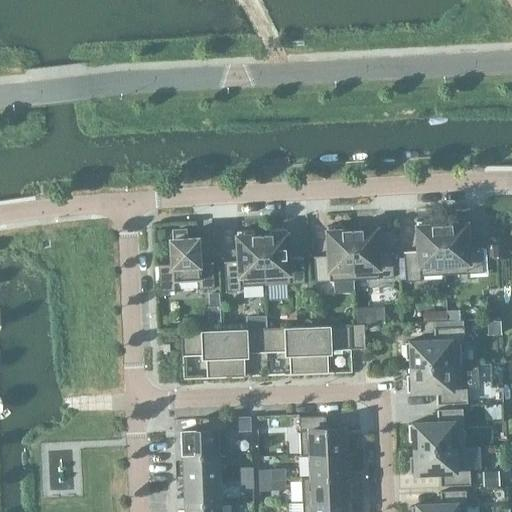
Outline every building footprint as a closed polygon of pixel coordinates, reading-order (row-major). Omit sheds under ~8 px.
[(449,224),(441,225),(444,275),(483,272),(482,247),(467,248),(466,218),(448,219),(449,224)] [(420,276),(444,275),(441,225),(434,225),(433,220),(416,221),(418,250),(403,251),(405,282),(421,281),(420,276)] [(359,229),(351,230),(354,279),(393,277),(392,252),(377,253),(376,223),(358,224),(359,229)] [(315,282),(354,279),(351,230),(344,230),(344,225),(326,226),(328,255),(313,256),(315,282)] [(269,234),(261,235),(264,285),(303,282),(302,257),(288,258),(286,228),(269,229),(269,234)] [(254,235),(254,230),(236,231),(238,260),(223,261),(225,291),(241,291),(241,286),(264,285),(261,235),(254,235)] [(170,240),(172,264),(157,265),(159,291),(175,290),(174,281),(197,279),(198,289),(214,288),(212,262),(198,263),(196,238),(186,239),(185,231),(172,232),(173,240),(170,240)] [(349,349),(364,348),(363,324),(307,327),(309,374),(327,373),(326,353),(330,349),(349,349)] [(307,327),(265,328),(266,352),(285,351),(289,355),(290,375),(309,374),(307,327)] [(410,360),(410,367),(460,365),(459,342),(464,341),(464,327),(433,328),(434,341),(404,342),(405,360),(410,360)] [(265,328),(223,330),(225,377),(244,377),(243,356),(246,353),(266,352),(265,328)] [(223,330),(180,332),(181,356),(182,356),(182,355),(202,354),(205,358),(206,378),(225,377),(223,330)] [(410,367),(411,375),(406,375),(406,392),(436,391),(436,404),(466,403),(466,388),(461,389),(460,365),(410,367)] [(413,441),(414,449),(463,447),(462,409),(436,410),(437,423),(407,424),(408,441),(413,441)] [(348,453),(347,428),(325,429),(324,416),(298,417),(300,455),(348,453)] [(217,455),(216,431),(225,431),(225,417),(199,419),(200,430),(181,431),(182,456),(217,455)] [(414,456),(409,456),(409,474),(439,473),(439,486),(470,485),(469,470),(464,470),(463,447),(414,449),(414,456)] [(238,451),(236,463),(253,466),(255,454),(238,451)] [(301,478),(301,479),(349,477),(348,453),(300,455),(300,456),(309,455),(310,477),(301,478)] [(218,479),(217,455),(182,456),(183,480),(218,479)] [(239,468),(239,478),(252,477),(252,467),(239,468)] [(258,470),(258,480),(271,480),(271,470),(258,470)] [(252,477),(239,478),(239,488),(253,488),(252,477)] [(301,479),(302,503),(350,501),(349,477),(301,479)] [(183,480),(184,504),(219,503),(218,479),(183,480)] [(259,491),(272,490),(271,480),(258,480),(259,491)] [(466,511),(465,490),(440,491),(440,505),(411,506),(411,511),(466,511)] [(350,511),(350,501),(302,503),(302,511),(350,511)] [(219,511),(219,503),(184,504),(184,511),(219,511)]
